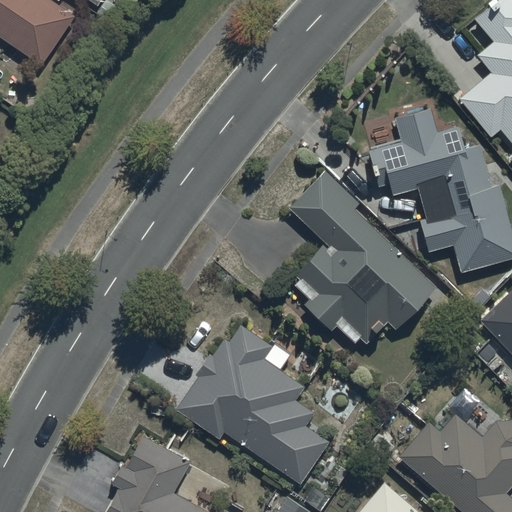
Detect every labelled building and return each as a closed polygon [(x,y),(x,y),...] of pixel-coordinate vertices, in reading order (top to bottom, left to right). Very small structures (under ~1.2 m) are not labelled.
[(72,8),(59,0),(0,0),(0,32),(39,58),(72,8)] [(489,64),(455,91),(487,129),(496,121),(511,139),(511,0),(480,0),(469,10),(491,34),(475,48),(489,64)] [(511,250),(511,236),(497,176),(487,178),(477,135),(461,139),(456,119),(433,124),(426,99),(391,108),(397,133),(363,142),(372,180),(385,177),(388,189),(414,183),(421,210),(417,211),(425,244),(448,238),(455,265),(511,250)] [(356,198),(320,162),(287,196),(324,232),(292,266),(296,270),(290,277),(306,292),(298,300),(324,326),(332,318),(350,337),(357,330),(363,335),(382,315),(391,324),(433,281),(352,202),(356,198)] [(511,278),(476,311),(511,351),(511,278)] [(298,476),(326,432),(304,418),(312,405),(291,391),(300,378),(261,353),(271,338),(239,318),(228,335),(222,331),(212,346),(206,342),(190,366),(193,368),(171,402),(215,430),(218,425),(298,476)] [(425,413),(393,449),(463,511),(511,511),(511,492),(506,487),(511,479),(511,417),(510,416),(509,416),(508,415),(507,415),(506,414),(504,414),(503,414),(502,414),(501,414),(499,414),(498,414),(497,414),(496,414),(494,415),(493,415),(492,416),(479,430),(453,407),(438,424),(425,413)] [(115,481),(96,511),(215,511),(217,510),(170,483),(186,454),(139,426),(122,456),(117,453),(105,475),(115,481)] [(438,511),(424,511),(381,474),(350,511),(440,511),(439,511),(438,511)] [(305,511),(309,507),(285,491),(270,511),(305,511)]
